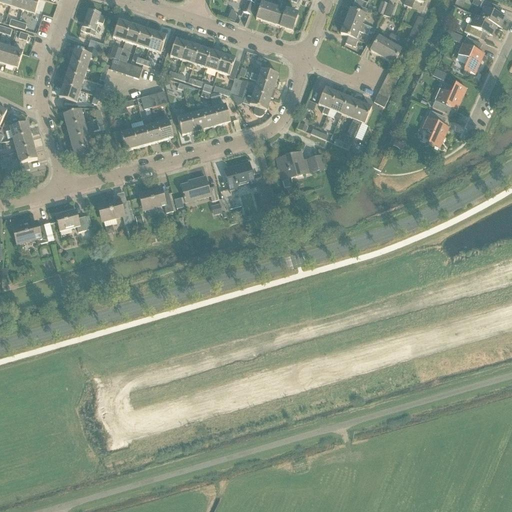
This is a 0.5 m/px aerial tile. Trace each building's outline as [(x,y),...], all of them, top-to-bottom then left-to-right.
[(12,0),(10,8),(22,11),(25,0),(12,0)] [(25,0),(22,11),(34,15),(39,0),(25,0)] [(367,4),(357,0),(355,0),(353,5),(365,9),(367,4)] [(409,0),(407,8),(411,9),(414,1),(423,4),(424,0),(409,0)] [(254,4),(249,2),(247,1),(242,13),(250,16),(254,4)] [(383,16),(387,5),(381,2),(377,13),(383,16)] [(479,19),(496,27),(502,29),(500,28),(505,18),(495,13),(497,8),(482,2),(479,8),(483,10),(479,19)] [(268,24),(273,8),(261,4),(256,20),(268,24)] [(388,5),(384,16),(390,19),(395,7),(388,5)] [(268,24),(280,28),(285,12),(273,8),(268,24)] [(350,10),(345,23),(369,32),(370,28),(362,25),(365,17),(350,10)] [(100,16),(88,12),(83,26),(83,25),(80,32),(93,36),(94,33),(97,24),(103,25),(105,18),(100,16)] [(285,12),(280,28),(292,32),(294,28),(301,30),(305,17),(298,15),(298,16),(285,12)] [(418,17),(413,29),(420,32),(425,21),(418,17)] [(492,37),(496,27),(479,19),(475,17),(471,27),(467,26),(464,33),(483,42),(486,35),(492,37)] [(8,26),(17,29),(18,23),(10,20),(8,26)] [(113,39),(125,43),(131,26),(118,22),(113,39)] [(18,23),(17,29),(25,31),(27,25),(18,23)] [(369,32),(345,23),(340,35),(348,38),(345,44),(355,48),(357,42),(356,41),(359,33),(367,36),(369,32)] [(137,47),(142,30),(131,26),(125,43),(137,47)] [(4,28),(2,34),(10,37),(12,31),(4,28)] [(420,32),(413,29),(408,40),(415,44),(420,32)] [(137,47),(148,51),(154,33),(142,30),(137,47)] [(28,36),(20,33),(18,39),(26,42),(28,36)] [(154,33),(148,51),(160,55),(166,37),(154,33)] [(370,52),(382,59),(394,37),(391,34),(386,42),(378,38),(370,52)] [(398,39),(394,37),(382,59),(393,65),(401,51),(393,46),(398,39)] [(474,76),(484,55),(479,53),(482,46),(466,38),(458,56),(468,61),(463,71),(474,76)] [(103,45),(90,41),(88,47),(101,52),(103,45)] [(170,58),(182,62),(188,45),(176,41),(170,58)] [(182,62),(194,66),(199,48),(188,45),(182,62)] [(0,64),(5,66),(10,49),(0,46),(0,64)] [(206,69),(211,52),(199,48),(194,66),(206,69)] [(23,53),(10,49),(5,66),(17,70),(23,53)] [(74,51),(70,63),(87,69),(91,57),(74,51)] [(206,69),(217,73),(223,56),(211,52),(206,69)] [(223,56),(217,73),(229,77),(231,74),(235,60),(223,56)] [(116,73),(119,62),(114,60),(110,71),(116,73)] [(116,73),(122,75),(125,64),(119,62),(116,73)] [(83,80),(87,69),(70,63),(66,75),(83,80)] [(127,77),(131,66),(125,64),(122,75),(127,77)] [(133,78),(137,67),(131,66),(127,77),(133,78)] [(139,80),(142,69),(137,67),(133,78),(139,80)] [(257,83),(274,88),(278,76),(261,71),(257,83)] [(388,73),(386,78),(396,83),(399,78),(388,73)] [(83,80),(66,75),(63,87),(80,92),(83,80)] [(383,84),(393,89),(396,83),(386,78),(383,84)] [(274,88),(257,83),(253,95),(270,100),(274,88)] [(383,84),(380,89),(391,94),(393,89),(383,84)] [(457,111),(466,90),(455,85),(450,95),(440,91),(432,109),(448,116),(451,109),(457,111)] [(80,92),(63,87),(59,99),(76,104),(80,92)] [(330,111),(337,94),(325,89),(318,106),(324,109),(322,115),(327,117),(330,111)] [(384,109),(388,100),(391,94),(380,89),(374,104),(384,109)] [(148,97),(150,102),(152,109),(167,105),(164,93),(148,97)] [(230,124),(225,106),(219,108),(217,102),(221,101),(219,95),(216,95),(216,94),(210,96),(211,102),(211,103),(213,110),(218,127),(230,124)] [(348,99),(337,94),(330,111),(341,116),(348,99)] [(270,100),(253,95),(251,101),(244,98),(242,104),(255,108),(253,113),(254,115),(255,117),(259,118),(262,118),(263,116),(265,112),(266,112),(270,100)] [(360,104),(348,99),(341,116),(353,121),(360,104)] [(371,109),(360,104),(353,121),(364,126),(371,109)] [(218,127),(213,110),(201,113),(206,130),(218,127)] [(63,116),(66,128),(84,124),(81,111),(63,116)] [(439,150),(449,129),(443,126),(446,119),(430,112),(422,130),(433,135),(428,145),(439,150)] [(206,130),(201,113),(189,116),(194,134),(206,130)] [(182,137),(194,134),(189,116),(177,119),(182,137)] [(155,121),(156,125),(161,143),(173,139),(167,117),(155,121)] [(161,143),(156,125),(150,127),(148,121),(142,122),(144,128),(149,146),(161,143)] [(235,135),(241,133),(238,121),(232,122),(235,135)] [(13,141),(30,136),(27,124),(10,129),(13,141)] [(84,124),(66,128),(70,140),(87,136),(84,124)] [(149,146),(144,128),(132,132),(137,149),(149,146)] [(310,135),(318,139),(320,133),(312,130),(310,135)] [(125,152),(137,149),(132,132),(120,135),(119,132),(113,134),(116,145),(122,143),(125,152)] [(328,137),(320,133),(318,139),(325,142),(328,137)] [(16,153),(34,148),(30,136),(13,141),(16,153)] [(87,136),(70,140),(73,152),(90,148),(87,136)] [(333,145),(341,148),(343,143),(335,140),(333,145)] [(350,146),(343,143),(341,148),(348,151),(350,146)] [(15,175),(28,171),(29,171),(27,163),(37,161),(34,148),(16,153),(18,161),(12,162),(15,175)] [(90,148),(73,152),(76,165),(94,160),(90,148)] [(300,154),(276,161),(282,182),(306,175),(300,154)] [(324,170),(321,157),(320,157),(320,158),(310,161),(313,173),(324,170)] [(249,164),(224,171),(229,192),(238,189),(237,185),(248,182),(250,189),(261,186),(258,176),(253,177),(249,164)] [(189,184),(181,187),(186,205),(210,198),(212,203),(218,201),(215,188),(208,190),(205,178),(188,183),(189,184)] [(159,188),(159,190),(140,195),(140,193),(139,194),(144,212),(145,212),(145,211),(163,206),(166,215),(173,213),(167,191),(160,193),(159,188)] [(270,199),(267,189),(261,190),(263,200),(270,199)] [(118,199),(117,199),(118,201),(99,206),(98,205),(103,224),(104,224),(105,228),(117,225),(115,219),(122,217),(124,226),(132,224),(126,202),(119,204),(118,199)] [(75,211),(55,216),(59,232),(77,228),(78,234),(89,231),(85,218),(78,220),(75,211)] [(14,229),(14,227),(13,227),(18,246),(19,246),(18,245),(37,240),(39,245),(48,243),(44,226),(37,228),(35,222),(34,222),(35,223),(14,229)]
